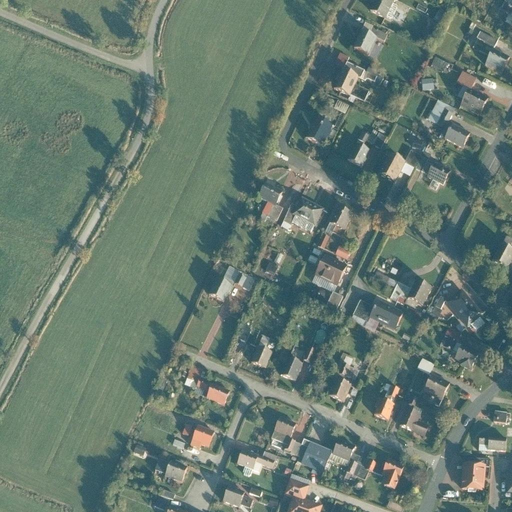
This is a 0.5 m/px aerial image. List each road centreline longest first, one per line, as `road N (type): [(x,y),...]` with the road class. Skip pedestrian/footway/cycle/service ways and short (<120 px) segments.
road 1 (residential): [(445,249),(277,155),(349,0)]
road 2 (residential): [(0,389),(141,138),(147,73)]
road 3 (residential): [(442,466),(254,387)]
road 4 (unclassified): [(147,73),(0,14)]
road 5 (residential): [(445,249),(511,115)]
road 6 (residential): [(203,499),(254,387)]
